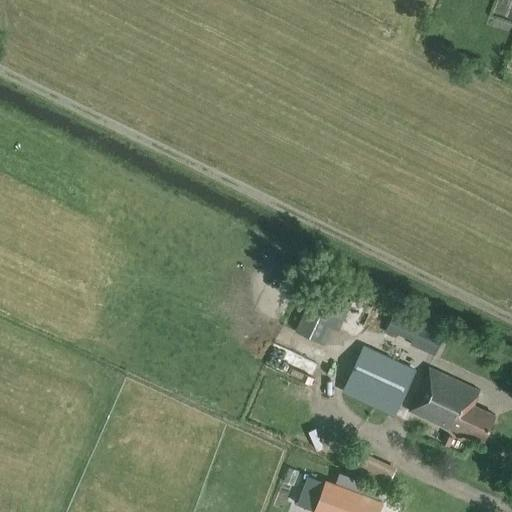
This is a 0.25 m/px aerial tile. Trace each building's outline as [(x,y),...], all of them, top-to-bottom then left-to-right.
[(511,0),(498,0),(495,9),(511,15),(511,0)] [(295,328),(318,337),(333,303),(309,293),(295,328)] [(420,321),(406,315),(397,334),(412,341),(411,343),(434,354),(445,330),(422,318),(420,321)] [(413,371),(364,348),(345,390),(394,412),(413,371)] [(479,390),(428,367),(408,411),(448,429),(449,427),(455,430),(456,428),(483,440),(495,415),(473,405),(479,390)] [(444,434),(441,443),(451,447),(454,437),(444,434)] [(377,457),(370,471),(390,480),(396,466),(377,457)] [(315,507),(326,478),(311,472),(300,501),(315,507)] [(379,511),(384,500),(326,478),(312,511),(379,511)]
